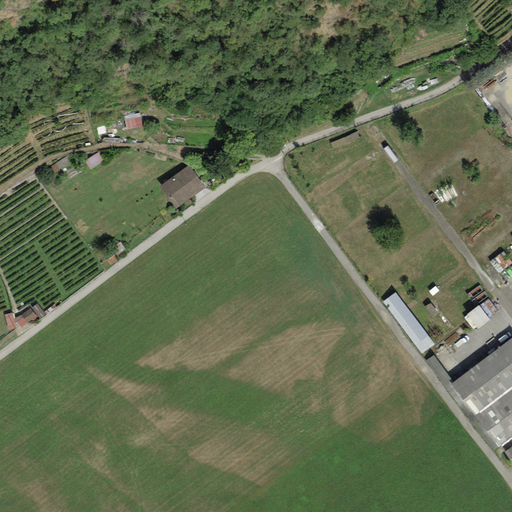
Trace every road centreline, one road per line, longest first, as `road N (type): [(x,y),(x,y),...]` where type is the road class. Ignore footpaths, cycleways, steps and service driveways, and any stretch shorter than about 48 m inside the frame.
road 1 (unclassified): [(268,159),(511,483)]
road 2 (residential): [(0,355),(268,159)]
road 3 (residential): [(268,159),(446,86),(511,42)]
road 4 (unknown): [(511,311),(396,155)]
